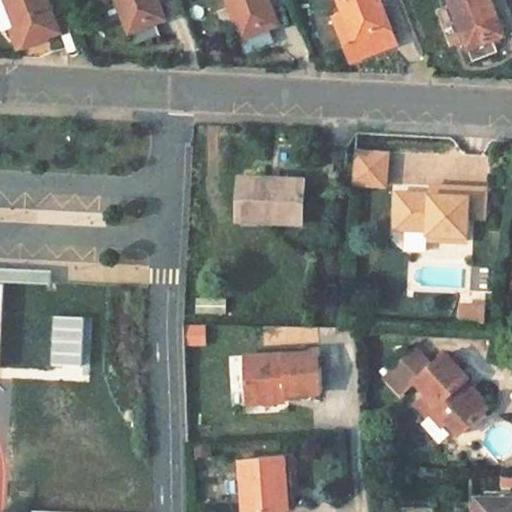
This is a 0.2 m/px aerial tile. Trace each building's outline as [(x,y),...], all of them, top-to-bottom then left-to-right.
[(53,0),(12,0),(13,1),(22,26),(58,12),(53,0)] [(163,0),(120,0),(140,46),(168,35),(162,20),(170,17),(163,0)] [(271,0),(231,0),(251,50),(277,39),(271,25),(281,22),(271,0)] [(383,0),(341,0),(367,55),(403,40),(383,0)] [(490,0),(450,0),(480,62),(504,52),(498,37),(507,33),(490,0)] [(13,1),(0,4),(0,28),(7,46),(65,28),(58,12),(22,26),(13,1)] [(352,185),(389,186),(389,147),(353,147),(352,185)] [(306,179),(242,174),(239,217),(303,222),(306,179)] [(459,185),(437,184),(436,192),(459,193),(459,185)] [(492,187),(459,185),(459,193),(436,192),(403,190),(401,213),(411,214),(410,226),(434,228),(434,237),(472,239),(474,214),(490,215),(492,187)] [(411,214),(401,213),(400,226),(410,226),(411,214)] [(0,279),(52,280),(55,268),(0,265),(0,279)] [(461,299),(459,319),(485,320),(486,301),(461,299)] [(88,304),(86,325),(99,326),(100,305),(88,304)] [(204,325),(186,327),(188,344),(205,343),(204,325)] [(424,344),(401,362),(414,380),(417,377),(438,361),(424,344)] [(450,414),(463,429),(497,400),(454,348),(438,361),(417,377),(425,386),(450,414)] [(321,356),(244,363),(247,403),(326,399),(321,356)] [(391,370),(405,387),(414,380),(401,362),(391,370)] [(425,386),(413,395),(438,423),(450,414),(425,386)] [(289,401),(247,403),(248,419),(290,416),(289,401)] [(289,458),(246,459),(251,511),(292,511),(292,506),(291,479),(289,458)] [(301,479),(291,479),(292,506),(303,506),(301,479)] [(511,511),(511,496),(468,494),(467,511),(511,511)]
